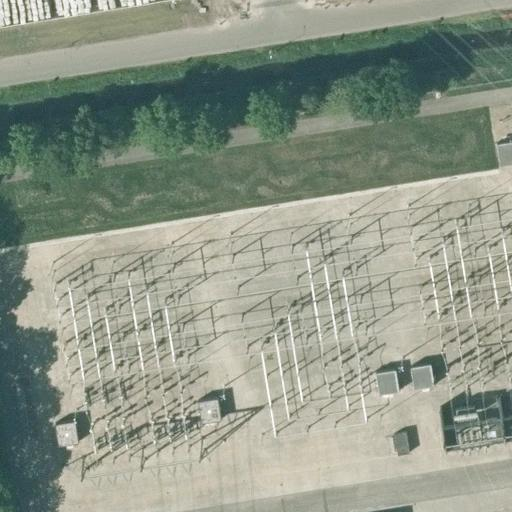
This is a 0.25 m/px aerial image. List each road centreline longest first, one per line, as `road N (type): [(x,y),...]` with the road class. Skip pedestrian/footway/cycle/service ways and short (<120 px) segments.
road 1 (unclassified): [(0,70),(279,24)]
road 2 (unclassified): [(279,24),(435,0)]
